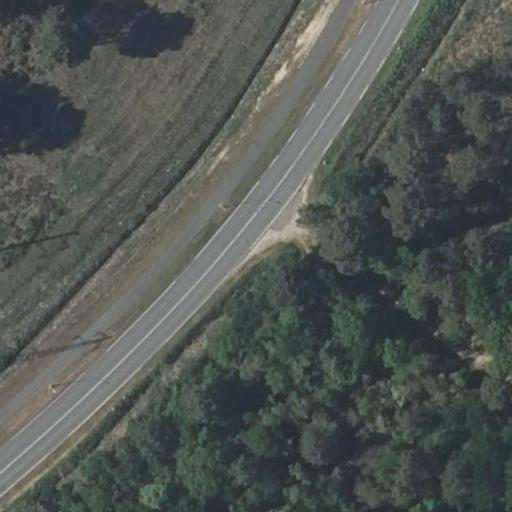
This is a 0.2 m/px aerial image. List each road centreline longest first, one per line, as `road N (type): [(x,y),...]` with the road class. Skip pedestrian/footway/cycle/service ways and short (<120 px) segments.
road 1 (secondary): [(0,479),(267,206),(402,0)]
road 2 (track): [(511,377),(267,206)]
